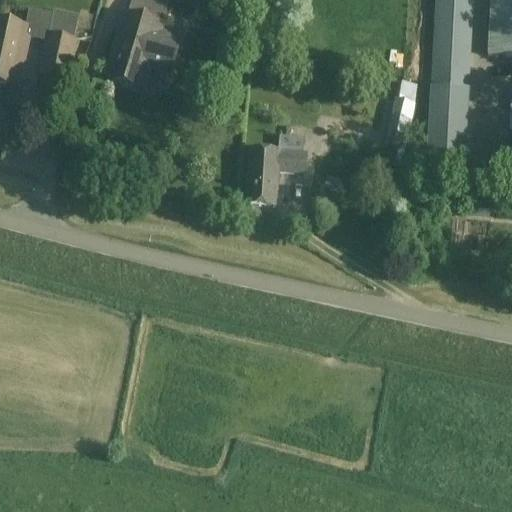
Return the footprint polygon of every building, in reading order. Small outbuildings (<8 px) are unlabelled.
[(165,19),(169,4),(155,0),(132,0),(128,15),(127,15),(110,70),(114,71),(111,82),(135,89),(142,65),(171,74),(180,42),(161,36),(164,26),(157,24),(159,17),(165,19)] [(429,90),(469,92),(473,0),(434,0),(430,73),(429,90)] [(511,0),(491,0),(488,52),(511,52),(511,0)] [(79,18),(54,12),(53,16),(29,11),(24,29),(0,23),(0,85),(10,88),(11,84),(20,86),(30,41),(46,44),(38,77),(66,83),(75,43),(73,42),(79,18)] [(277,78),(276,94),(292,95),(293,79),(277,78)] [(400,83),(397,107),(415,110),(418,86),(400,83)] [(469,92),(429,90),(426,161),(465,163),(469,92)] [(245,94),(233,93),(232,103),(244,104),(245,94)] [(304,140),(279,138),(278,155),(249,152),(245,208),(275,210),(278,176),(305,178),(307,155),(303,155),(304,140)]
